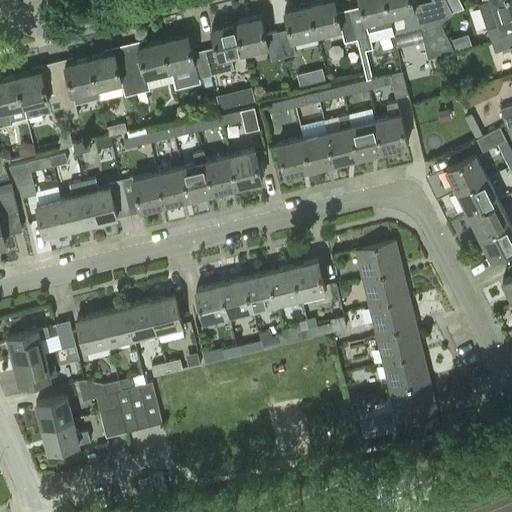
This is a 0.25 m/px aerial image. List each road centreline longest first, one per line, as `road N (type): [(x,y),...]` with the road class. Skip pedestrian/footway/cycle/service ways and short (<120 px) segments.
road 1 (residential): [(511,379),(420,207),(401,190),(0,286)]
road 2 (residential): [(9,0),(30,19),(66,22),(157,0)]
road 3 (residential): [(166,454),(26,487)]
